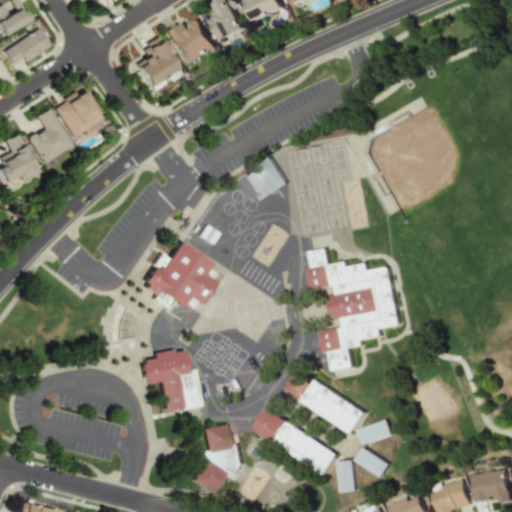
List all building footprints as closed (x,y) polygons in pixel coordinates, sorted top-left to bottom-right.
[(0,34),(24,22),(12,0),(6,0),(0,3),(0,34)] [(208,19),(219,41),(248,26),(234,0),(217,0),(209,4),(215,15),(208,19)] [(244,0),(255,22),(286,8),(282,0),(244,0)] [(198,19),(187,26),(182,18),(163,29),(185,67),(216,48),(198,19)] [(47,47),(37,28),(0,48),(0,50),(9,68),(47,47)] [(138,51),(143,60),(135,66),(151,91),(179,74),(158,39),(138,51)] [(67,137),(98,121),(81,89),(51,105),(67,137)] [(23,137),(39,163),(68,146),(46,108),(32,116),(39,128),(23,137)] [(33,172),(16,134),(1,140),(6,152),(0,155),(0,182),(0,183),(13,177),(15,180),(33,172)] [(285,186),(272,158),(244,172),(256,199),(285,186)] [(208,262),(176,242),(165,259),(158,254),(136,288),(165,306),(168,302),(178,308),(185,297),(198,305),(212,282),(200,274),(208,262)] [(389,267),(367,270),(366,263),(347,266),(346,261),(329,264),(326,248),(309,251),(311,268),(306,269),(309,290),(327,287),(332,319),(340,318),(342,328),(319,332),(322,353),(329,352),(331,371),(353,368),(349,348),(362,346),(361,340),(380,337),(379,328),(398,325),(389,267)] [(197,406),(191,369),(184,370),(180,348),(150,353),(151,359),(138,362),(141,384),(156,382),(161,412),(197,406)] [(285,389),(300,398),(310,383),(295,373),(285,389)] [(364,411),(313,380),(299,401),(350,433),(364,411)] [(336,453),(267,408),(253,430),(322,475),(336,453)] [(356,430),(361,445),(391,435),(386,420),(356,430)] [(189,481),(210,493),(219,478),(233,476),(240,464),(237,444),(227,446),(223,424),(200,428),(203,447),(199,455),(200,461),(189,481)] [(388,464),(362,447),(353,460),(379,477),(388,464)] [(337,461),(338,492),(353,491),(352,460),(337,461)] [(510,501),(504,469),(470,475),(475,501),(496,498),(497,503),(510,501)] [(469,505),(462,479),(441,485),(443,490),(432,494),(436,511),(452,511),(452,509),(469,505)] [(426,511),(419,496),(409,500),(407,496),(386,505),(389,511),(426,511)] [(51,511),(52,510),(17,503),(16,511),(51,511)]
